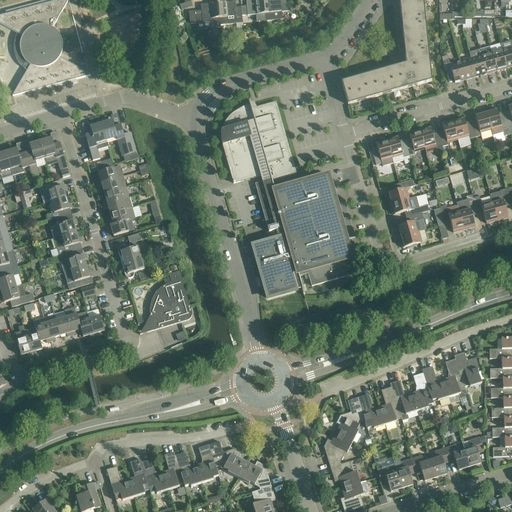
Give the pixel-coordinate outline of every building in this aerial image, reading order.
[(12,97),(27,92),(28,95),(76,82),(76,79),(90,76),(90,75),(60,57),(60,56),(61,54),(62,52),(62,50),(62,49),(62,47),(62,45),(62,43),(62,41),(61,40),(60,38),(59,36),(59,35),(57,33),(56,32),(55,31),(53,29),(52,29),(68,0),(59,0),(55,1),(54,0),(47,0),(5,11),(6,14),(0,15),(0,23),(17,33),(16,35),(15,38),(14,40),(14,42),(13,45),(13,47),(13,49),(14,52),(14,54),(15,56),(16,59),(17,61),(18,63),(19,65),(21,66),(23,68),(25,70),(27,71),(12,97)] [(247,6),(241,7),(242,16),(256,15),(256,22),(265,21),(263,0),(251,0),(246,1),(247,6)] [(280,0),(263,0),(265,21),(282,20),(282,12),(288,12),(287,5),(281,5),(280,0)] [(423,0),(399,0),(399,2),(401,19),(401,23),(401,24),(402,28),(404,45),(404,49),(404,50),(405,55),(405,64),(431,81),(423,0)] [(235,2),(218,3),(220,28),(221,28),(220,25),(243,23),(242,16),(241,7),(235,7),(235,2)] [(298,10),(296,2),(289,4),(291,11),(298,10)] [(195,11),(189,12),(190,24),(197,24),(203,23),(203,20),(210,19),(211,29),(212,29),(218,28),(220,28),(218,3),(201,5),(201,11),(195,11)] [(461,20),(461,25),(462,25),(462,28),(471,28),(471,20),(461,20)] [(486,33),(483,25),(480,25),(477,25),(480,35),(486,33)] [(511,44),(511,41),(500,44),(507,68),(511,66),(511,44)] [(500,44),(490,47),(491,53),(497,71),(507,68),(500,44)] [(490,47),(479,50),(486,74),(497,71),(491,53),(490,47)] [(479,50),(469,53),(471,58),(476,77),(486,74),(479,50)] [(447,56),(441,57),(445,71),(451,69),(455,83),(466,80),(460,61),(449,64),(447,56)] [(471,58),(460,61),(466,80),(476,77),(471,58)] [(350,79),(341,82),(348,105),(431,81),(405,64),(401,65),(376,72),(372,73),(354,78),(350,79)] [(263,182),(263,183),(272,180),(296,173),(296,172),(283,127),(276,102),(261,106),(259,107),(257,108),(255,108),(253,109),(252,109),(250,103),(249,99),(248,99),(249,103),(235,112),(232,114),(228,117),(227,119),(225,121),(224,123),(223,125),(222,128),(222,130),(221,132),(221,135),(221,137),(221,140),(222,142),(222,144),(223,146),(223,149),(231,175),(231,177),(233,184),(242,181),(261,176),(263,182)] [(496,109),(485,112),(492,136),(503,133),(504,137),(510,135),(504,115),(498,117),(496,109)] [(477,123),(471,124),(475,138),(481,136),(482,140),(493,137),(492,136),(485,112),(475,115),(477,123)] [(463,118),(452,121),(458,140),(460,148),(471,145),(469,139),(475,138),(471,124),(465,126),(463,118)] [(101,124),(106,141),(116,138),(124,136),(123,135),(121,125),(114,127),(112,121),(101,124)] [(444,132),(438,134),(442,147),(448,145),(448,143),(458,140),(452,121),(442,124),(444,132)] [(92,134),(85,136),(93,161),(100,159),(97,150),(108,147),(106,141),(101,124),(90,127),(92,134)] [(430,127),(420,130),(425,149),(426,154),(437,151),(438,155),(444,153),(442,147),(438,134),(432,135),(430,127)] [(411,141),(405,143),(409,156),(415,155),(415,152),(425,149),(420,130),(409,134),(410,139),(411,141)] [(122,156),(124,156),(126,162),(138,159),(130,133),(123,135),(124,136),(116,138),(117,141),(122,156)] [(397,137),(386,140),(392,159),(393,164),(404,161),(405,164),(411,162),(409,156),(405,143),(400,145),(397,137)] [(51,139),(40,142),(47,166),(58,163),(60,171),(67,169),(60,143),(53,145),(51,139)] [(378,151),(372,152),(376,166),(382,164),(383,167),(393,164),(392,159),(386,140),(376,143),(378,151)] [(31,152),(25,154),(29,167),(32,177),(37,175),(36,172),(38,171),(36,165),(35,162),(45,159),(47,166),(40,142),(29,145),(31,152)] [(17,149),(6,152),(13,176),(24,173),(23,169),(29,167),(25,154),(19,156),(17,149)] [(0,175),(2,179),(2,180),(3,185),(15,182),(13,176),(6,152),(0,153),(0,175)] [(100,179),(97,180),(98,184),(116,179),(122,177),(119,166),(113,168),(98,173),(100,179)] [(480,167),(472,170),(475,178),(483,176),(480,167)] [(271,241),(260,244),(253,246),(264,287),(265,288),(265,289),(268,299),(297,290),(296,287),(301,286),(301,285),(299,277),(308,274),(312,286),(333,280),(355,274),(352,262),(350,257),(346,240),(355,237),(349,219),(344,201),(335,203),(327,176),(324,177),(308,181),(275,191),(272,180),(263,183),(263,182),(255,184),(269,232),(271,232),(271,241)] [(116,179),(98,184),(99,189),(102,188),(104,194),(119,189),(125,187),(122,177),(116,179)] [(412,180),(399,184),(400,190),(387,194),(390,204),(409,199),(406,189),(414,186),(412,180)] [(61,181),(38,187),(40,192),(40,193),(43,205),(51,202),(66,198),(64,191),(67,191),(65,186),(63,187),(61,181)] [(106,200),(103,201),(104,205),(122,200),(128,198),(125,187),(119,189),(104,194),(106,200)] [(504,204),(510,203),(506,189),(500,191),(500,192),(490,195),(490,197),(497,221),(508,218),(504,204)] [(26,192),(19,194),(21,202),(29,200),(28,198),(32,197),(30,190),(25,192),(26,192)] [(473,198),(472,196),(466,198),(467,201),(457,204),(457,206),(464,230),(475,227),(471,213),(477,212),(473,198)] [(417,197),(409,199),(390,204),(393,215),(407,211),(408,217),(422,213),(429,211),(427,205),(420,207),(417,197)] [(486,224),(497,221),(490,197),(480,200),(479,197),(473,198),(477,212),(482,210),(486,224)] [(52,214),(47,216),(48,222),(71,215),(69,209),(72,208),(71,204),(68,204),(66,198),(51,202),(54,213),(52,214)] [(122,200),(104,205),(105,209),(108,209),(110,214),(125,210),(131,208),(128,198),(122,200)] [(440,207),(444,221),(449,219),(453,233),(464,230),(457,206),(447,209),(446,206),(440,207)] [(110,225),(107,226),(107,227),(135,218),(131,208),(125,210),(110,214),(112,220),(109,221),(110,225)] [(440,209),(434,211),(438,226),(445,225),(444,221),(440,209)] [(396,227),(399,237),(418,232),(426,230),(423,219),(422,213),(408,217),(410,223),(396,227)] [(71,215),(48,222),(50,228),(53,239),(76,232),(74,226),(77,225),(76,220),(73,221),(71,215)] [(135,218),(107,227),(108,231),(111,230),(113,236),(128,232),(134,230),(131,220),(135,219),(135,218)] [(445,225),(438,226),(442,240),(448,238),(445,225)] [(51,252),(49,252),(51,258),(54,257),(59,256),(81,249),(79,244),(82,243),(81,238),(78,239),(76,232),(53,239),(54,240),(56,250),(50,251),(51,252)] [(402,248),(421,243),(418,232),(399,237),(402,248)] [(0,254),(6,253),(13,251),(10,240),(8,234),(3,235),(0,236),(0,254)] [(118,250),(118,251),(118,252),(118,253),(120,260),(121,264),(141,259),(136,242),(141,241),(139,234),(127,237),(131,249),(127,250),(127,249),(126,248),(125,247),(124,247),(123,246),(122,246),(121,247),(120,247),(119,248),(118,249),(118,250)] [(81,249),(59,256),(60,261),(64,273),(71,271),(86,267),(84,260),(87,259),(86,255),(83,255),(81,249)] [(0,273),(4,272),(13,269),(18,268),(13,251),(6,253),(0,254),(0,273)] [(141,259),(121,264),(123,268),(125,276),(125,277),(126,277),(126,278),(127,278),(128,279),(129,279),(130,279),(131,279),(132,278),(133,278),(133,277),(134,277),(134,276),(134,275),(134,274),(134,273),(138,272),(139,277),(141,283),(147,281),(152,279),(151,273),(145,274),(141,259)] [(178,266),(170,268),(172,274),(179,272),(178,266)] [(71,271),(64,273),(67,284),(69,290),(93,283),(91,277),(92,277),(91,272),(88,273),(86,267),(71,271)] [(149,312),(150,316),(142,330),(148,333),(160,329),(183,322),(187,321),(188,320),(189,320),(190,319),(190,318),(191,317),(191,316),(192,315),(192,314),(192,313),(191,312),(179,272),(172,274),(169,275),(171,282),(166,284),(162,287),(158,290),(155,294),(152,299),(151,303),(150,307),(149,312)] [(0,289),(1,292),(16,287),(13,276),(0,279),(0,289)] [(1,292),(3,298),(0,299),(0,300),(1,304),(10,301),(12,308),(34,301),(32,294),(25,296),(22,286),(16,287),(1,292)] [(93,286),(81,290),(83,299),(96,295),(93,286)] [(75,308),(64,312),(66,318),(71,336),(76,335),(75,331),(80,330),(83,337),(76,315),(75,308)] [(18,309),(8,312),(9,317),(20,314),(18,309)] [(98,310),(87,313),(94,337),(99,336),(98,333),(104,331),(103,328),(105,327),(102,315),(102,316),(100,316),(98,310)] [(64,312),(54,315),(54,316),(56,321),(60,336),(66,334),(67,337),(71,336),(66,318),(64,312)] [(77,314),(76,315),(83,337),(89,336),(90,339),(94,337),(87,313),(77,316),(77,314)] [(54,316),(44,319),(45,324),(51,342),(55,341),(54,338),(60,336),(56,321),(54,316)] [(44,319),(33,322),(35,328),(37,334),(39,342),(40,342),(45,340),(46,343),(51,342),(45,324),(44,319)] [(183,322),(160,329),(166,347),(187,338),(183,322)] [(20,333),(12,335),(14,342),(16,341),(17,344),(21,356),(27,354),(28,357),(32,356),(27,337),(25,331),(23,326),(18,327),(20,333)] [(35,328),(25,331),(27,337),(32,356),(37,354),(36,351),(42,349),(40,342),(39,342),(37,334),(35,328)] [(501,350),(489,350),(489,359),(502,359),(511,358),(511,338),(501,339),(501,350)] [(464,353),(454,356),(465,391),(464,388),(464,387),(469,386),(470,387),(481,384),(480,381),(478,373),(477,369),(479,368),(475,358),(466,361),(464,353)] [(452,377),(443,380),(449,398),(458,395),(459,399),(467,397),(465,391),(454,356),(455,360),(445,363),(449,374),(451,373),(452,377)] [(502,369),(490,370),(490,379),(502,379),(502,378),(511,377),(511,358),(502,359),(502,369)] [(432,367),(422,370),(423,374),(433,405),(432,401),(437,400),(437,401),(449,398),(443,380),(438,382),(435,378),(432,367)] [(416,393),(411,394),(417,412),(428,408),(427,406),(433,405),(423,374),(413,377),(416,388),(416,393)] [(503,389),(490,389),(491,399),(503,398),(511,397),(511,377),(502,378),(502,379),(503,389)] [(400,381),(390,384),(391,388),(400,415),(401,419),(402,421),(408,419),(407,415),(417,412),(411,394),(405,396),(402,397),(401,393),(403,392),(400,381)] [(386,406),(379,408),(385,426),(396,422),(395,420),(401,419),(400,415),(391,388),(381,391),(384,402),(387,401),(388,405),(386,406)] [(368,395),(357,398),(361,409),(364,421),(367,428),(367,429),(373,428),(373,429),(385,426),(379,408),(374,410),(371,406),(368,395)] [(503,409),(491,409),(491,418),(504,418),(511,417),(511,397),(503,398),(503,409)] [(340,416),(336,424),(340,426),(336,434),(352,442),(358,432),(356,431),(361,422),(364,421),(361,409),(357,398),(347,401),(351,413),(340,416)] [(504,428),(492,429),(492,438),(504,438),(504,437),(511,437),(511,417),(504,418),(504,428)] [(328,440),(324,447),(330,468),(341,465),(340,462),(345,452),(347,453),(352,442),(336,434),(332,442),(328,440)] [(462,443),(464,450),(469,467),(481,464),(477,451),(483,450),(482,447),(486,445),(484,437),(479,438),(468,441),(462,443)] [(505,448),(492,448),(493,458),(511,457),(511,437),(504,437),(504,438),(505,448)] [(219,442),(209,445),(215,467),(218,466),(228,472),(227,473),(238,479),(246,462),(238,458),(241,454),(233,450),(223,453),(219,442)] [(201,464),(196,466),(202,484),(213,480),(213,478),(218,476),(215,467),(209,445),(198,449),(202,460),(201,464)] [(456,445),(445,449),(449,460),(454,459),(458,471),(469,467),(464,450),(458,452),(456,445)] [(436,459),(430,461),(435,478),(447,474),(443,462),(449,460),(445,449),(434,452),(436,459)] [(169,471),(162,473),(168,491),(179,487),(178,485),(183,484),(184,484),(175,456),(174,453),(164,456),(169,471)] [(185,453),(175,456),(184,484),(183,484),(184,487),(190,485),(191,487),(202,484),(196,466),(192,467),(189,464),(185,453)] [(422,456),(411,460),(415,471),(421,469),(424,481),(435,478),(430,461),(424,463),(422,456)] [(399,459),(393,461),(394,465),(395,465),(402,489),(413,485),(410,476),(409,473),(415,471),(411,460),(401,463),(399,459)] [(134,478),(128,480),(133,498),(145,494),(144,492),(149,491),(141,463),(140,460),(130,463),(134,478)] [(151,460),(141,463),(149,491),(150,494),(156,493),(156,494),(168,491),(162,473),(157,475),(154,471),(151,460)] [(246,462),(238,479),(249,484),(249,483),(259,488),(260,490),(271,487),(264,466),(257,462),(255,466),(246,462)] [(341,465),(330,468),(334,482),(339,480),(342,489),(359,484),(356,472),(353,473),(349,462),(341,465)] [(383,465),(376,468),(377,470),(379,477),(381,482),(387,480),(387,483),(390,492),(402,489),(395,465),(394,465),(384,468),(383,465)] [(117,467),(106,470),(116,501),(121,500),(122,501),(133,498),(128,480),(123,482),(120,478),(117,467)] [(345,498),(340,499),(344,511),(348,511),(352,511),(360,511),(365,511),(364,507),(360,496),(363,495),(369,493),(365,482),(366,482),(359,484),(342,489),(345,498)] [(84,494),(76,496),(81,511),(84,511),(100,507),(92,483),(82,487),(84,494)] [(260,490),(252,493),(255,504),(252,505),(254,511),(269,511),(274,511),(271,502),(275,501),(271,487),(260,490)] [(511,504),(511,495),(497,500),(500,509),(511,504)] [(40,504),(33,509),(35,511),(57,511),(50,497),(40,504)]
